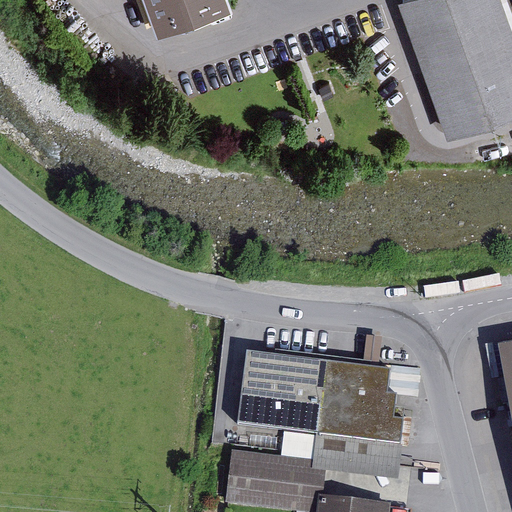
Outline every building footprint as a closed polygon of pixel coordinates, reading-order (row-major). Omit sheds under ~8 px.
[(149,0),(161,30),(239,2),(238,0),(149,0)] [(511,14),(507,0),(404,0),(451,131),(511,109),(511,14)] [(511,335),(498,339),(511,412),(511,335)] [(392,364),(249,347),(240,423),(316,432),(401,442),(404,414),(394,413),(397,388),(389,387),(392,364)] [(401,442),(316,432),(312,466),(399,477),(403,442),(401,442)] [(327,459),(231,446),(224,502),(304,511),(411,511),(412,508),(390,505),(391,500),(323,491),(327,459)]
